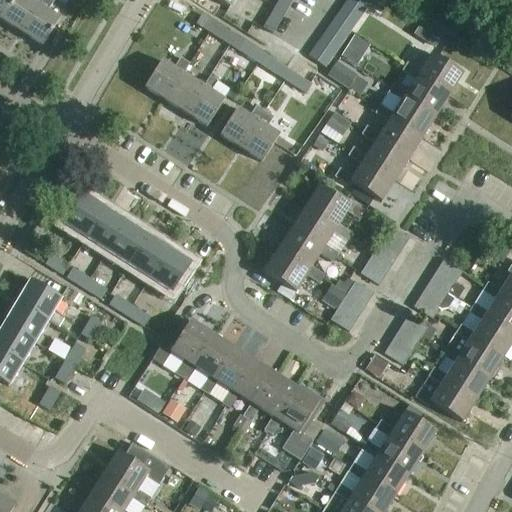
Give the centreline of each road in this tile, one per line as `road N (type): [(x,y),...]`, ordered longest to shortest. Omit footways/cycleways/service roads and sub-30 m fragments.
road 1 (residential): [(511,225),(462,196),(351,365),(333,368),(240,308),(230,247),(214,224),(60,127)]
road 2 (residential): [(259,504),(95,402),(61,453),(31,459),(0,439)]
road 3 (residential): [(60,127),(137,0)]
